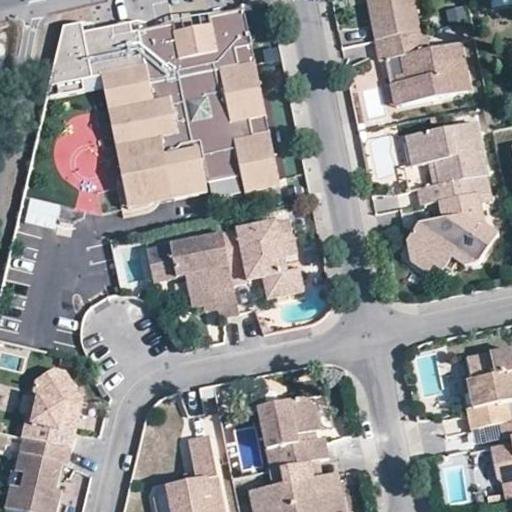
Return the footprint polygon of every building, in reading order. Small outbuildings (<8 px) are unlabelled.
[(415,0),(370,0),(371,1),(363,3),(373,44),(423,33),(415,0)] [(243,13),(214,19),(215,31),(205,33),(204,29),(202,27),(200,26),(197,26),(196,27),(195,27),(194,28),(193,30),(193,32),(193,36),(181,38),(178,22),(171,23),(171,27),(142,34),(144,48),(148,65),(100,74),(108,111),(128,108),(136,144),(162,139),(175,200),(207,194),(205,183),(240,175),(244,195),(279,188),(243,13)] [(213,14),(178,22),(181,38),(193,36),(193,32),(193,30),(194,28),(195,27),(196,27),(197,26),(200,26),(202,27),(204,29),(205,33),(215,31),(214,19),(213,14)] [(433,50),(429,32),(423,33),(373,44),(377,63),(398,59),(401,74),(404,83),(396,85),(402,106),(467,91),(456,46),(433,50)] [(142,34),(133,35),(136,50),(144,48),(142,34)] [(404,83),(401,74),(394,76),(396,85),(404,83)] [(402,106),(396,85),(389,86),(394,108),(402,106)] [(128,108),(108,111),(129,210),(175,200),(162,139),(136,144),(128,108)] [(404,141),(410,172),(432,167),(437,188),(415,192),(418,208),(436,204),(475,196),(489,194),(474,127),(404,141)] [(432,167),(410,172),(404,173),(409,194),(415,192),(437,188),(432,167)] [(491,205),(489,194),(475,196),(478,208),(491,205)] [(478,208),(475,196),(436,204),(441,226),(435,228),(432,225),(414,229),(404,246),(406,247),(418,254),(410,265),(427,276),(431,270),(435,264),(444,270),(450,262),(464,270),(482,266),(498,239),(483,229),(478,208)] [(279,240),(291,237),(287,221),(221,235),(226,254),(232,284),(250,281),(247,273),(261,270),(263,278),(267,297),(302,290),(297,269),(286,271),(282,256),(279,240)] [(226,254),(221,235),(192,241),(207,257),(226,254)] [(279,240),(282,256),(295,253),(291,237),(279,240)] [(207,257),(192,241),(145,250),(149,269),(166,279),(182,277),(187,295),(202,304),(214,302),(218,316),(238,313),(232,284),(226,254),(207,257)] [(418,254),(406,247),(410,265),(418,254)] [(435,264),(431,270),(440,275),(444,270),(435,264)] [(166,279),(149,269),(151,281),(166,279)] [(247,273),(250,281),(263,278),(261,270),(247,273)] [(202,304),(187,295),(189,307),(202,304)] [(471,381),(468,381),(470,394),(474,409),(467,411),(472,432),(501,426),(511,423),(511,421),(508,400),(511,399),(511,349),(467,358),(471,381)] [(68,423),(75,425),(80,403),(61,377),(47,375),(30,384),(28,394),(32,399),(28,419),(23,418),(18,439),(36,443),(63,450),(69,451),(73,435),(66,434),(68,423)] [(470,394),(468,381),(461,383),(464,396),(470,394)] [(307,404),(290,408),(292,416),(263,421),(275,473),(286,470),(310,466),(318,464),(331,461),(326,440),(320,441),(311,443),(310,436),(318,434),(323,433),(316,409),(307,404)] [(292,416),(290,408),(262,413),(263,421),(292,416)] [(73,435),(75,425),(68,423),(66,434),(73,435)] [(511,423),(501,426),(505,440),(508,440),(511,439),(511,446),(509,447),(482,452),(488,480),(494,484),(509,482),(511,483),(511,423)] [(446,436),(448,450),(471,446),(468,432),(446,436)] [(311,443),(320,441),(318,434),(310,436),(311,443)] [(60,466),(63,450),(36,443),(32,459),(60,466)] [(190,446),(196,479),(197,479),(199,487),(186,489),(168,492),(172,511),(225,511),(211,443),(190,446)] [(60,466),(32,459),(19,456),(15,471),(24,474),(22,488),(11,485),(5,507),(25,511),(55,511),(57,503),(51,503),(54,491),(60,466)] [(318,464),(310,466),(313,483),(314,483),(321,481),(318,464)] [(310,466),(286,470),(290,488),(279,490),(256,495),(259,511),(326,511),(324,511),(328,503),(341,501),(336,478),(321,481),(314,483),(313,483),(310,466)] [(286,470),(275,473),(279,490),(290,488),(286,470)] [(197,479),(196,479),(184,481),(186,489),(199,487),(197,479)] [(59,493),(54,491),(51,503),(57,503),(59,493)] [(326,511),(343,511),(341,501),(328,503),(324,511),(326,511)]
